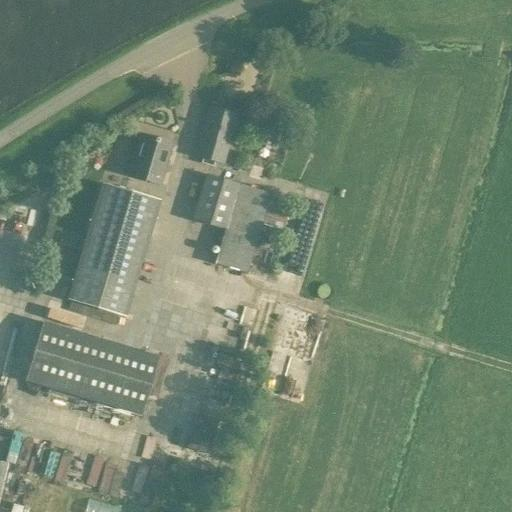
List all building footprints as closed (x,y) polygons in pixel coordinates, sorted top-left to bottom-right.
[(209,108),(195,158),(203,160),(202,164),(222,169),(236,115),(209,108)] [(159,185),(172,144),(141,135),(129,176),(159,185)] [(206,174),(192,220),(224,230),(214,264),(246,274),(261,224),(267,204),(270,194),(206,174)] [(124,317),(158,202),(101,185),(67,300),(124,317)] [(267,204),(261,224),(282,231),(288,211),(267,204)] [(140,414),(158,357),(42,322),(24,379),(140,414)] [(263,392),(285,398),(301,334),(279,328),(263,392)] [(83,458),(82,460),(60,452),(53,475),(91,488),(99,463),(83,458)] [(120,511),(122,508),(88,498),(83,511),(120,511)]
